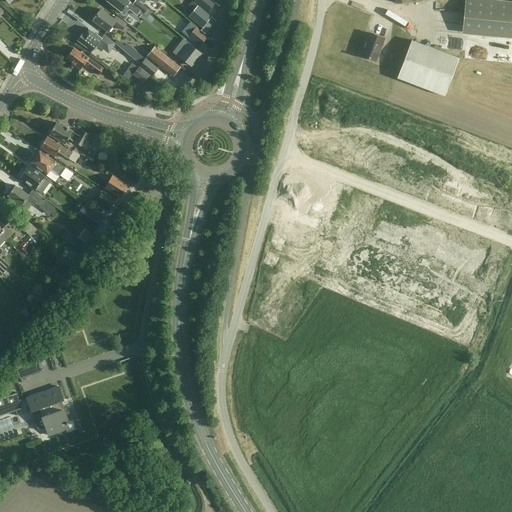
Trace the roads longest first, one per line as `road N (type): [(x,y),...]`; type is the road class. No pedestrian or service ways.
road 1 (unclassified): [(272,511),(226,429),(221,370),(313,51),(320,0)]
road 2 (secondary): [(244,511),(201,433),(178,358),(180,276),(203,174)]
road 3 (residential): [(134,124),(132,159),(170,195),(143,363)]
road 4 (track): [(284,156),(511,244)]
road 5 (track): [(143,363),(155,407),(209,511)]
road 6 (secondary): [(224,120),(258,0)]
road 7 (tertiary): [(134,124),(43,87),(27,71)]
